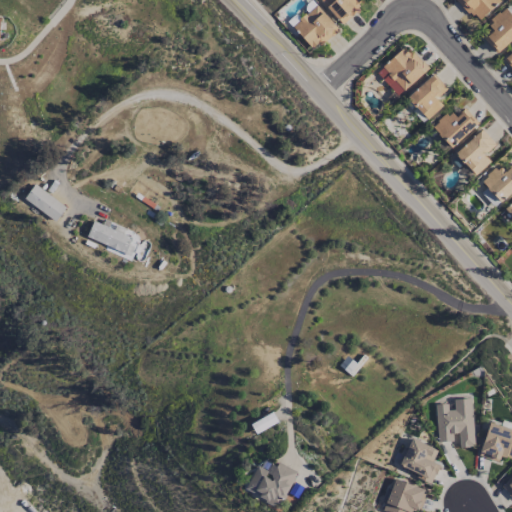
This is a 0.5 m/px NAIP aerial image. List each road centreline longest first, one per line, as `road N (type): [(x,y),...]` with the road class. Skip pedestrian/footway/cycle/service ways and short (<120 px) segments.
road 1 (residential): [(325,87),(401,14),(422,13),(511,105)]
road 2 (tertiary): [(511,302),(359,128)]
road 3 (tertiary): [(325,87),(240,0)]
